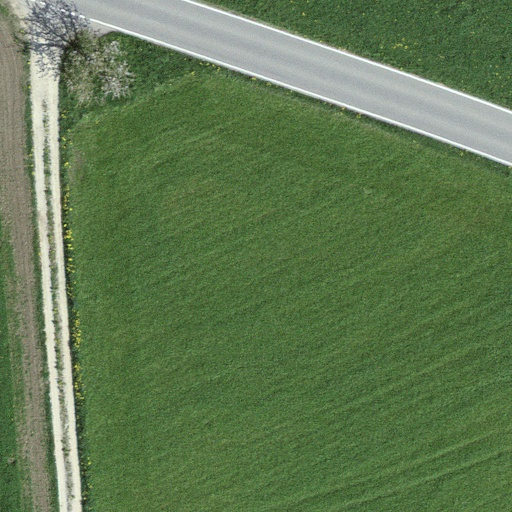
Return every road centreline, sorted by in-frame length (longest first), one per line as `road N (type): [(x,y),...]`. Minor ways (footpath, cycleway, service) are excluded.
road 1 (track): [(42,0),(81,511)]
road 2 (tertiary): [(112,0),(511,139)]
